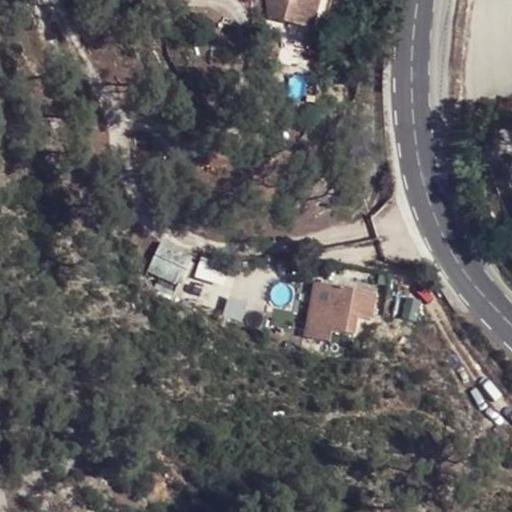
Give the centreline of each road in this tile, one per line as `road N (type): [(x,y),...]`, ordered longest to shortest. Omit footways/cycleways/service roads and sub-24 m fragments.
road 1 (unknown): [(453,247),(298,274),(229,267),(183,249),(143,201),(98,86),(51,0)]
road 2 (primary): [(511,328),(456,255),(419,157),(419,0)]
